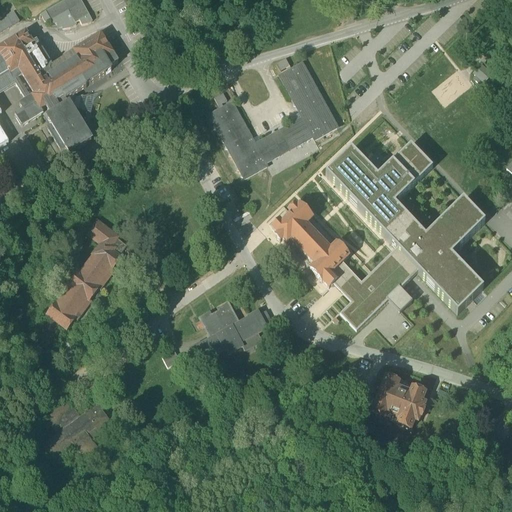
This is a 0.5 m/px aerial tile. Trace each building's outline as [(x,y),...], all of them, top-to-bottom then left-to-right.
[(62,27),(62,29),(70,28),(76,24),(76,23),(79,21),(82,26),(88,24),(92,22),(80,0),(65,0),(41,14),(45,22),(50,22),(51,24),(57,23),(57,25),(61,24),(62,27)] [(0,32),(19,21),(13,12),(0,20),(0,32)] [(0,89),(14,81),(17,79),(29,99),(25,101),(19,104),(23,110),(15,115),(20,124),(20,125),(21,125),(22,126),(23,125),(41,114),(42,113),(42,112),(42,111),(41,110),(46,107),(51,115),(47,118),(51,125),(47,128),(61,150),(65,147),(69,155),(91,141),(71,108),(66,100),(74,95),(86,88),(86,87),(111,71),(110,69),(117,64),(118,64),(101,35),(73,52),(73,53),(77,59),(51,74),(48,68),(51,66),(36,42),(33,44),(26,31),(0,46),(0,89)] [(473,81),(479,86),(481,84),(483,86),(490,77),(493,74),(491,72),(511,47),(511,35),(508,40),(509,40),(486,67),(483,65),(480,69),(480,68),(473,77),(475,79),(473,81)] [(73,53),(51,66),(48,68),(51,74),(77,59),(73,53)] [(277,67),(281,74),(289,69),(285,62),(277,67)] [(306,72),(307,68),(303,67),(302,66),(279,78),(293,104),(292,108),(296,109),(300,115),(303,121),(297,123),(287,129),(281,127),(280,133),(278,134),(272,132),(270,138),(260,144),(255,147),(252,141),(249,135),(250,131),(246,130),(232,104),(209,117),(210,118),(209,122),(213,123),(214,125),(213,129),(217,130),(218,132),(216,136),(221,137),(221,139),(220,143),(224,144),(225,146),(224,150),(228,151),(229,153),(228,157),(232,158),(237,167),(236,171),(240,172),(241,174),(239,178),(244,179),(244,180),(267,168),(265,165),(313,139),(314,142),(337,130),(336,128),(337,124),(333,123),(332,121),(333,118),(330,116),(325,107),(326,103),(322,102),(321,101),(322,96),(318,95),(317,93),(318,89),(314,88),(313,86),(314,82),(310,81),(309,80),(310,75),(307,74),(306,72)] [(15,85),(25,101),(29,99),(17,79),(14,81),(15,85)] [(0,93),(15,85),(14,81),(0,89),(0,93)] [(75,98),(74,95),(66,100),(71,108),(73,106),(79,111),(80,110),(83,98),(83,96),(75,98)] [(89,97),(83,98),(80,110),(84,113),(85,112),(88,98),(89,97)] [(95,97),(88,98),(85,112),(91,116),(95,97)] [(214,101),(218,108),(227,103),(223,97),(214,101)] [(294,118),(297,123),(303,121),(300,115),(294,118)] [(0,147),(9,142),(0,128),(0,147)] [(34,145),(45,139),(40,129),(29,136),(34,145)] [(257,138),(252,141),(255,147),(260,144),(257,138)] [(377,179),(351,151),(325,176),(396,250),(361,284),(349,295),(355,300),(351,303),(340,314),(356,332),(387,302),(401,289),(418,272),(457,314),(484,289),(451,256),(485,224),(463,201),(425,238),(395,206),(432,170),(410,147),(377,179)] [(295,207),(288,213),(292,216),(282,225),(279,222),(272,230),(277,236),(275,238),(280,243),(282,241),(286,245),(290,241),(314,266),(310,270),(322,283),(322,282),(329,289),(333,285),(337,281),(330,273),(340,263),(341,264),(342,263),(348,257),(336,245),(335,246),(311,221),(312,220),(299,207),(297,209),(295,207)] [(87,236),(100,246),(110,233),(97,223),(87,236)] [(89,301),(98,289),(99,288),(94,285),(107,267),(112,271),(112,270),(121,259),(112,253),(117,248),(113,245),(118,239),(110,233),(100,246),(92,256),(93,257),(80,274),(78,272),(67,285),(70,287),(57,305),(56,304),(47,315),(66,330),(75,319),(71,316),(84,298),(89,302),(89,301)] [(337,281),(349,295),(361,284),(342,263),(341,264),(340,263),(330,273),(337,281)] [(115,272),(112,270),(112,271),(107,267),(94,285),(99,288),(98,289),(101,291),(115,272)] [(333,285),(351,303),(355,300),(349,295),(337,281),(333,285)] [(401,289),(387,302),(399,314),(412,301),(401,289)] [(92,303),(89,301),(89,302),(84,298),(71,316),(75,319),(77,321),(92,303)] [(262,342),(258,335),(267,330),(257,313),(249,318),(249,319),(238,325),(228,305),(218,310),(220,313),(211,318),(209,315),(200,320),(201,323),(197,325),(199,330),(204,327),(211,340),(200,346),(199,345),(191,350),(200,367),(208,362),(212,369),(230,359),(228,356),(242,348),(244,351),(262,342)] [(162,358),(168,368),(180,362),(174,351),(162,358)] [(396,390),(398,385),(387,380),(385,380),(381,390),(375,406),(371,415),(383,421),(386,415),(400,421),(397,426),(410,431),(413,422),(417,423),(419,418),(420,419),(423,411),(422,411),(424,405),(421,404),(424,395),(412,390),(410,395),(396,390)] [(74,445),(86,462),(98,453),(89,441),(85,436),(96,428),(98,431),(108,423),(95,405),(84,413),(86,416),(80,420),(68,405),(47,420),(48,422),(45,425),(48,428),(51,426),(59,436),(51,442),(43,447),(54,462),(62,456),(61,455),(74,445)] [(100,433),(98,431),(96,428),(85,436),(89,441),(100,433)]
